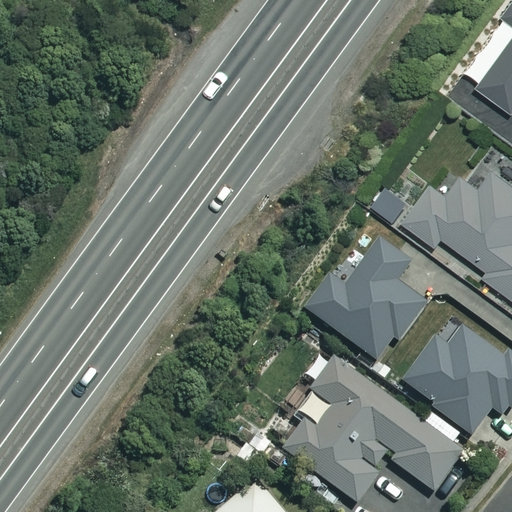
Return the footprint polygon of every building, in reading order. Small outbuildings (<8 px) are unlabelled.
[(511,10),(506,19),(510,22),(466,80),(511,115),(511,10)] [(511,186),(498,176),(485,195),(467,182),(453,200),(436,188),(408,226),(440,250),(447,242),(493,276),(489,282),(511,298),(511,186)] [(411,206),(388,193),(376,213),(399,226),(411,206)] [(414,266),(382,242),(348,290),(332,278),(307,312),(378,364),(398,337),(403,341),(428,306),(399,285),(414,266)] [(507,363),(466,332),(451,352),(439,342),(405,386),(474,439),(495,412),(511,413),(511,357),(507,363)] [(466,457),(341,364),(298,421),(306,427),(287,453),(360,508),(393,464),(437,496),(466,457)] [(283,511),(259,484),(226,511),(283,511)]
